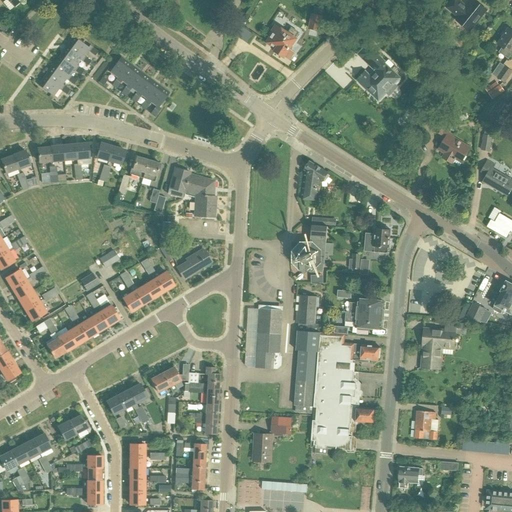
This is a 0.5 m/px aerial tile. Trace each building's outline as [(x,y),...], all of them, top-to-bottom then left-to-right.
[(473,0),(467,8),(457,0),(453,0),(447,8),(459,18),(456,21),(469,31),(487,10),(474,0),(473,0)] [(323,16),(312,13),(308,29),(319,32),(323,16)] [(288,33),(277,25),(272,32),(273,33),(267,42),(277,49),(276,51),(277,52),(277,55),(280,57),(283,56),(284,57),(284,56),(289,60),(294,53),(289,49),(297,38),(296,38),(300,33),(292,27),(288,33)] [(508,30),(506,28),(500,35),(503,37),(498,44),(503,47),(499,52),(508,59),(511,53),(511,31),(509,29),(508,30)] [(95,56),(99,51),(90,45),(88,47),(74,37),(67,46),(81,57),(83,55),(87,50),(95,56)] [(401,79),(384,63),(386,62),(368,45),(359,54),(376,71),(370,77),(365,72),(358,80),(371,93),(373,91),(381,98),(386,92),(385,90),(392,82),(395,85),(401,79)] [(88,66),(91,61),(83,55),(81,57),(67,46),(60,56),(74,67),(76,64),(80,59),(88,66)] [(81,75),(84,70),(76,64),(74,67),(60,56),(53,66),(67,76),(69,74),(73,69),(81,75)] [(118,77),(112,85),(117,89),(123,81),(120,79),(129,66),(130,66),(130,64),(121,57),(110,72),(118,77)] [(505,83),(511,71),(511,70),(500,63),(492,75),(505,83)] [(121,92),(126,96),(132,88),(130,86),(140,71),(130,64),(130,66),(129,66),(120,79),(123,81),(127,84),(121,92)] [(73,85),(77,80),(69,74),(67,76),(53,66),(46,76),(60,86),(62,84),(65,79),(73,85)] [(131,99),(136,103),(142,95),(139,93),(150,79),(140,71),(130,86),(132,88),(137,91),(131,99)] [(66,94),(70,90),(62,84),(60,86),(46,76),(39,86),(53,96),(59,88),(66,94)] [(141,107),(145,110),(152,102),(149,100),(160,86),(150,79),(139,93),(142,95),(147,98),(141,107)] [(498,79),(489,90),(499,98),(508,87),(498,79)] [(150,114),(155,117),(161,109),(159,107),(170,93),(160,86),(149,100),(152,102),(156,106),(150,114)] [(420,109),(419,101),(412,101),(413,110),(420,109)] [(501,119),(509,106),(502,102),(494,114),(501,119)] [(436,121),(440,115),(432,110),(428,116),(436,121)] [(446,130),(449,132),(453,126),(449,124),(450,123),(443,119),(436,131),(443,135),(446,130)] [(490,151),(492,131),(485,130),(484,135),(482,135),(481,150),(490,151)] [(455,135),(449,132),(439,149),(446,153),(443,158),(452,163),(455,159),(461,162),(470,148),(454,137),(455,135)] [(75,144),(77,159),(90,158),(88,143),(75,144)] [(109,161),(113,147),(100,143),(96,157),(109,161)] [(64,160),(77,159),(75,144),(63,146),(64,160)] [(52,161),(64,160),(63,146),(50,147),(52,161)] [(39,163),(52,161),(50,147),(38,148),(39,163)] [(113,147),(109,161),(121,164),(125,150),(113,147)] [(13,155),(18,169),(30,164),(25,151),(13,155)] [(6,173),(18,169),(13,155),(1,160),(6,173)] [(143,178),(148,160),(136,156),(133,169),(131,169),(129,174),(143,178)] [(155,182),(156,176),(160,163),(148,160),(143,178),(155,182)] [(326,181),(329,176),(328,174),(328,172),(310,161),(304,170),(305,171),(301,198),(319,201),(322,181),(323,182),(324,180),(326,181)] [(507,195),(511,187),(511,180),(492,169),(495,165),(487,161),(480,172),(486,176),(483,181),(507,195)] [(106,182),(110,167),(104,165),(99,181),(100,181),(98,186),(102,187),(103,181),(106,182)] [(175,168),(169,188),(184,192),(184,193),(185,191),(196,195),(194,216),(215,218),(216,196),(214,196),(214,181),(201,178),(189,174),(190,172),(175,168)] [(19,183),(26,180),(23,173),(17,175),(19,183)] [(124,195),(129,177),(123,175),(118,193),(124,195)] [(36,178),(26,180),(29,187),(38,186),(36,178)] [(26,180),(19,183),(22,190),(29,187),(26,180)] [(155,204),(159,191),(153,189),(149,202),(155,204)] [(22,210),(27,222),(40,216),(34,205),(22,210)] [(4,219),(8,226),(15,221),(11,215),(4,219)] [(336,219),(312,217),(312,224),(336,226),(336,219)] [(0,227),(1,230),(8,226),(4,219),(0,221),(0,227)] [(325,264),(328,226),(312,225),(311,247),(302,247),(296,253),(296,261),(303,267),(310,266),(309,271),(324,272),(324,264),(325,264)] [(499,230),(495,236),(509,243),(511,237),(511,229),(505,226),(502,232),(499,230)] [(389,229),(386,227),(383,228),(382,229),(376,228),(374,246),(373,252),(388,253),(388,248),(389,248),(391,230),(389,229)] [(17,240),(21,246),(27,242),(24,236),(17,240)] [(167,262),(174,258),(162,239),(159,239),(159,248),(167,262)] [(14,251),(21,246),(17,240),(10,245),(11,245),(7,247),(10,252),(14,250),(14,251)] [(105,268),(119,260),(113,250),(99,258),(105,268)] [(184,279),(197,271),(211,262),(203,250),(187,260),(188,262),(177,268),(184,279)] [(8,251),(0,255),(0,267),(1,269),(14,261),(8,251)] [(359,273),(359,270),(360,270),(361,255),(353,254),(352,260),(350,259),(349,269),(353,269),(352,273),(359,273)] [(147,259),(141,262),(145,270),(148,268),(147,266),(150,265),(147,259)] [(148,268),(145,270),(149,276),(152,274),(155,272),(155,271),(150,265),(147,266),(148,268)] [(37,274),(39,277),(46,273),(42,266),(37,270),(39,273),(37,274)] [(13,289),(26,280),(20,269),(6,278),(13,289)] [(33,280),(39,277),(37,274),(39,273),(37,270),(28,275),(30,278),(31,277),(33,280)] [(155,272),(152,274),(155,279),(164,292),(174,285),(166,272),(160,276),(157,270),(155,271),(155,272)] [(125,272),(119,275),(123,281),(126,279),(127,281),(130,279),(125,272)] [(87,292),(99,284),(92,273),(80,281),(87,292)] [(32,281),(33,280),(31,277),(30,278),(26,281),(26,280),(13,289),(19,299),(33,291),(28,283),(32,280),(32,281)] [(126,279),(123,281),(128,289),(134,285),(130,279),(127,281),(126,279)] [(155,279),(145,285),(153,299),(164,292),(155,279)] [(506,282),(502,280),(501,280),(497,287),(498,288),(501,290),(501,291),(502,292),(500,297),(494,297),(492,300),(495,305),(492,309),(500,314),(503,309),(510,313),(511,321),(511,283),(506,281),(506,282)] [(145,285),(134,292),(142,305),(153,299),(145,285)] [(52,294),(53,297),(59,294),(56,288),(42,296),(44,299),(43,296),(48,293),(50,295),(52,294)] [(351,298),(352,291),(338,290),(337,297),(351,298)] [(26,310),(39,302),(33,291),(19,299),(26,310)] [(91,292),(85,296),(94,310),(100,306),(97,301),(91,292)] [(102,304),(110,298),(106,292),(98,298),(102,304)] [(134,292),(123,298),(131,312),(142,305),(134,292)] [(45,302),(53,297),(52,294),(50,295),(48,293),(43,296),(44,299),(45,302)] [(317,297),(300,296),(298,331),(319,332),(320,324),(315,324),(316,307),(318,307),(319,298),(317,298),(317,297)] [(350,312),(382,315),(383,301),(371,300),(371,298),(364,298),(364,299),(358,299),(358,304),(351,303),(350,312)] [(39,302),(26,310),(32,321),(46,313),(39,302)] [(480,323),(487,309),(473,303),(466,316),(480,323)] [(68,316),(74,312),(70,305),(64,309),(68,316)] [(100,312),(109,326),(119,319),(111,306),(100,312)] [(276,369),(280,365),(281,356),(279,354),(281,310),(259,309),(255,368),(273,369),(276,369)] [(74,312),(68,316),(73,323),(79,319),(74,312)] [(98,332),(109,326),(100,312),(89,319),(98,332)] [(381,329),(382,315),(350,312),(349,321),(356,322),(356,327),(361,327),(361,329),(368,330),(368,328),(381,329)] [(43,322),(47,328),(53,324),(49,318),(43,322)] [(87,339),(98,332),(89,319),(79,325),(87,339)] [(47,328),(43,322),(36,327),(40,334),(47,329),(47,328)] [(465,334),(466,324),(444,322),(444,331),(424,329),(423,344),(424,344),(422,367),(441,368),(442,349),(455,350),(456,334),(465,334)] [(51,339),(45,343),(55,359),(66,352),(58,338),(55,334),(58,332),(53,324),(47,328),(47,329),(51,335),(50,336),(51,339)] [(76,345),(87,339),(79,325),(68,332),(76,345)] [(348,334),(349,327),(335,326),(334,333),(348,334)] [(295,412),(313,414),(317,367),(317,366),(320,332),(319,332),(298,331),(297,331),(296,350),(299,351),(294,405),(295,406),(295,412)] [(66,352),(76,345),(68,332),(58,338),(66,352)] [(335,334),(320,332),(317,366),(317,367),(313,414),(313,420),(312,420),(311,440),(314,441),(314,445),(315,445),(315,448),(325,449),(326,446),(336,446),(335,450),(351,451),(352,437),(349,436),(349,423),(351,423),(339,422),(342,396),(351,397),(355,397),(356,383),(353,383),(355,362),(369,363),(369,360),(378,361),(379,353),(380,353),(381,349),(379,349),(380,346),(334,342),(335,334)] [(0,368),(1,369),(13,362),(7,352),(0,356),(0,368)] [(13,362),(1,369),(8,380),(20,373),(13,362)] [(162,373),(169,387),(172,392),(177,389),(174,384),(181,381),(174,367),(162,373)] [(189,387),(219,389),(220,374),(215,373),(215,367),(205,367),(205,375),(208,375),(207,384),(197,383),(189,383),(190,383),(189,387)] [(158,393),(169,387),(162,373),(151,379),(158,393)] [(136,402),(136,403),(147,397),(140,384),(129,390),(136,402)] [(218,404),(219,389),(189,387),(189,392),(207,394),(206,404),(218,404)] [(125,409),(136,403),(136,402),(129,390),(118,396),(125,409)] [(113,415),(125,409),(118,396),(106,401),(113,415)] [(351,405),(351,397),(342,396),(339,422),(351,423),(352,406),(351,405)] [(174,424),(175,398),(168,397),(167,423),(174,424)] [(218,419),(218,404),(206,404),(205,414),(195,413),(195,414),(189,413),(188,418),(195,418),(218,419)] [(141,406),(135,409),(139,417),(142,416),(141,414),(144,412),(141,406)] [(373,422),(373,420),(374,419),(374,417),(373,416),(374,409),(358,408),(357,421),(373,422)] [(437,440),(438,432),(437,432),(438,420),(436,420),(436,413),(418,411),(415,438),(437,440)] [(142,416),(139,417),(142,424),(142,423),(145,422),(148,420),(144,412),(141,414),(142,416)] [(70,421),(76,434),(88,428),(81,415),(70,421)] [(120,428),(126,425),(121,417),(115,420),(120,428)] [(291,435),(292,418),(271,417),(270,433),(291,435)] [(217,435),(218,419),(195,418),(195,423),(205,423),(204,434),(217,435)] [(65,440),(76,434),(70,421),(58,427),(65,440)] [(33,440),(40,453),(51,447),(44,434),(33,440)] [(271,462),(273,435),(255,434),(254,444),(257,444),(256,461),(271,462)] [(29,459),(40,453),(33,440),(22,446),(29,459)] [(77,454),(91,446),(88,440),(74,448),(77,454)] [(494,453),(495,443),(463,440),(462,451),(494,453)] [(193,459),(205,460),(206,444),(194,443),(184,443),(184,448),(193,448),(193,459)] [(130,456),(144,456),(145,444),(130,444),(130,456)] [(17,465),(29,459),(22,446),(11,451),(17,465)] [(0,458),(6,470),(17,465),(11,451),(0,456),(0,458)] [(44,456),(38,459),(41,466),(45,464),(46,466),(49,464),(44,456)] [(88,468),(102,468),(102,456),(88,456),(88,468)] [(130,468),(144,468),(144,456),(130,456),(130,468)] [(204,475),(205,460),(193,459),(192,469),(176,468),(175,474),(204,475)] [(458,471),(458,463),(438,462),(438,470),(458,471)] [(52,470),(49,464),(46,466),(45,464),(41,466),(46,474),(52,471),(52,470)] [(24,485),(28,483),(30,482),(23,467),(16,471),(19,476),(24,485)] [(424,487),(425,475),(423,475),(423,469),(419,469),(419,468),(400,467),(399,482),(399,488),(408,489),(408,482),(418,483),(417,486),(424,487)] [(102,480),(102,468),(88,468),(88,480),(102,480)] [(130,480),(144,480),(144,468),(130,468),(130,480)] [(204,490),(204,475),(175,474),(175,483),(182,483),(182,478),(192,479),(191,489),(204,490)] [(102,492),(102,480),(88,480),(88,492),(102,492)] [(130,492),(144,492),(144,480),(130,480),(130,492)] [(366,511),(375,511),(376,490),(367,490),(366,511)] [(511,511),(511,493),(488,491),(486,509),(492,509),(491,511),(490,511),(488,511),(487,511),(511,511)] [(102,504),(102,492),(88,492),(87,504),(102,504)] [(144,492),(130,492),(130,504),(144,504),(144,492)] [(2,511),(17,511),(17,500),(2,501),(2,511)] [(189,511),(212,511),(213,500),(201,500),(200,510),(190,510),(189,511)]
